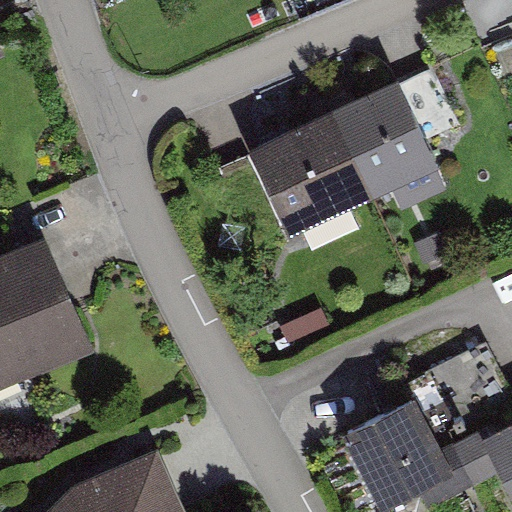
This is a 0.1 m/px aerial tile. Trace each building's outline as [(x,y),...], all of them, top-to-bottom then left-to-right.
[(334,99),(375,187),(439,158),(398,70),(334,99)] [(252,137),(292,225),(375,187),(334,99),(252,137)] [(44,228),(0,247),(0,383),(94,343),(44,228)] [(442,360),(456,420),(511,407),(497,347),(442,360)] [(343,422),(383,500),(419,482),(456,463),(445,441),(416,384),(343,422)] [(503,467),(511,485),(511,412),(482,428),(503,467)] [(503,467),(482,428),(480,423),(445,441),(456,463),(419,482),(430,504),(503,467)] [(74,475),(38,511),(190,511),(159,438),(74,475)]
